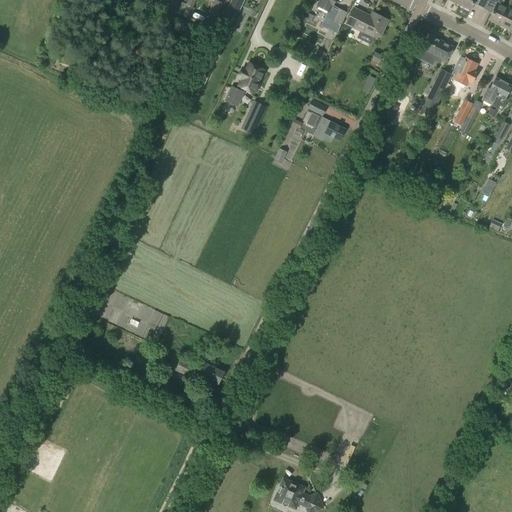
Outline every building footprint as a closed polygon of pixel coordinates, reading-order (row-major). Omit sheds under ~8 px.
[(149,0),(148,3),(160,9),(164,0),(149,0)] [(215,18),(222,3),(216,0),(214,0),(208,14),(215,18)] [(238,11),(243,0),(232,0),(229,6),(238,11)] [(329,30),(336,33),(346,12),(337,8),(336,9),(332,7),(334,0),(318,0),(319,0),(317,6),(328,11),(328,12),(334,14),(331,21),(334,22),(329,30)] [(460,0),(458,5),(470,10),(473,4),(483,9),(487,0),(460,0)] [(491,13),(488,20),(499,25),(508,8),(502,5),(504,0),(503,0),(487,0),(483,9),(491,13)] [(353,8),(345,25),(360,32),(357,38),(371,44),(373,39),(381,36),(389,21),(375,14),(371,17),(353,8)] [(511,27),(511,10),(508,8),(499,25),(510,31),(511,27)] [(180,23),(176,31),(186,36),(190,27),(180,23)] [(446,61),(453,47),(429,35),(422,48),(422,49),(418,57),(432,64),(434,60),(439,62),(441,59),(446,61)] [(151,52),(139,45),(134,53),(146,60),(151,52)] [(324,53),(317,49),(313,57),(320,61),(324,53)] [(375,53),(371,60),(376,62),(377,63),(381,56),(375,53)] [(49,67),(52,59),(44,56),(41,64),(49,67)] [(465,57),(462,64),(461,64),(452,80),(465,86),(466,87),(468,83),(471,85),(477,72),(474,70),(477,63),(465,57)] [(263,70),(249,64),(246,70),(242,68),(238,78),(242,79),(237,89),(231,87),(225,101),(237,106),(245,89),(253,92),(254,90),(256,91),(259,84),(257,83),(263,70)] [(201,65),(191,87),(201,91),(211,70),(201,65)] [(450,75),(449,74),(441,70),(427,98),(437,103),(450,75)] [(369,76),(367,82),(373,85),(375,79),(369,76)] [(488,91),(496,95),(503,82),(495,77),(489,88),(488,91)] [(511,86),(503,82),(496,95),(505,100),(505,99),(511,86)] [(496,95),(488,91),(489,88),(487,87),(482,97),(481,100),(491,106),(496,95)] [(505,100),(496,95),(491,106),(495,108),(496,108),(501,111),(507,100),(505,99),(505,100)] [(427,98),(423,107),(432,112),(437,103),(427,98)] [(326,107),(312,100),(307,109),(322,116),(326,107)] [(461,126),(472,104),(464,100),(453,122),(461,126)] [(466,134),(482,104),(475,100),(459,131),(466,134)] [(241,129),(253,134),(266,106),(254,101),(241,129)] [(432,112),(423,107),(422,106),(420,111),(430,116),(432,112)] [(303,107),(298,117),(302,119),(307,109),(303,107)] [(486,114),(492,118),(496,111),(490,108),(486,114)] [(311,113),(306,123),(306,124),(314,128),(319,116),(311,113)] [(333,138),(339,141),(345,129),(322,118),(313,136),(322,141),(323,139),(330,143),(333,138)] [(301,123),(294,119),(291,125),(299,129),(301,123)] [(494,135),(502,139),(509,125),(502,121),(494,135)] [(279,148),(276,156),(283,159),(287,152),(279,148)] [(495,183),(488,180),(485,186),(492,190),(495,183)] [(506,218),(502,227),(507,229),(511,220),(506,218)] [(489,227),(498,231),(501,224),(492,220),(489,227)] [(87,300),(94,303),(99,293),(92,290),(87,300)] [(96,304),(91,315),(95,317),(101,306),(96,304)] [(175,370),(181,358),(174,355),(168,366),(175,370)] [(225,370),(209,363),(211,360),(201,355),(196,366),(198,367),(221,378),(225,370)] [(187,376),(192,364),(181,358),(175,370),(187,376)] [(218,385),(221,378),(198,367),(194,376),(198,378),(199,376),(218,385)] [(310,495),(303,493),(306,487),(282,478),(273,500),(296,510),(298,505),(304,508),(306,511),(315,511),(324,508),(317,492),(310,495)]
